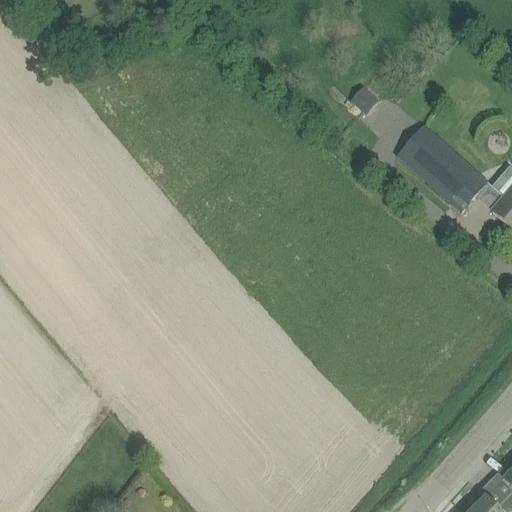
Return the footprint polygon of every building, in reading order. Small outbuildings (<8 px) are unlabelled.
[(379,103),(366,92),(364,89),(351,104),(367,118),(379,103)] [(475,199),(494,215),(511,230),(511,194),(508,199),(494,186),(492,188),(488,184),(489,183),(425,127),(395,160),(461,216),(475,199)] [(384,313),(411,336),(420,325),(430,334),(460,300),(434,277),(411,304),(400,295),(384,313)] [(511,494),(505,502),(511,508),(511,473),(503,482),(511,490),(511,494)] [(486,500),(473,511),(511,511),(511,508),(505,502),(496,510),(486,500)]
